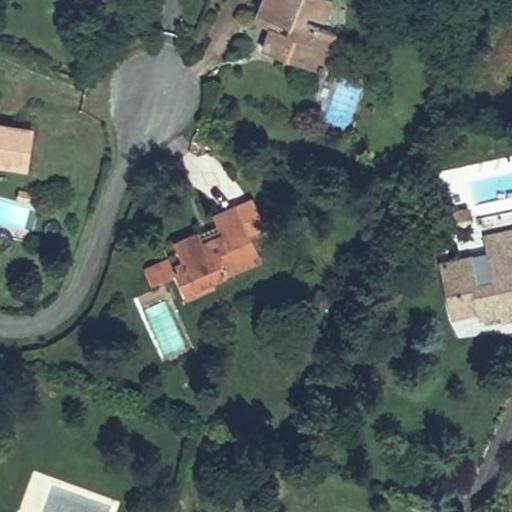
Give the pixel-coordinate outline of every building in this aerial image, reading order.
[(337,44),(299,27),(302,19),(324,28),(335,5),(324,0),(261,0),(255,14),(286,28),(281,39),(270,34),(262,53),(301,71),(308,57),(328,66),(337,44)] [(286,28),(255,14),(250,25),(270,34),(281,39),(286,28)] [(308,57),(301,71),(321,80),(328,66),(308,57)] [(0,150),(10,152),(9,162),(26,163),(30,125),(0,122),(0,150)] [(10,152),(0,150),(0,160),(9,162),(10,152)] [(192,242),(171,250),(179,274),(164,278),(161,269),(131,280),(139,301),(168,290),(171,297),(186,292),(209,283),(258,264),(235,212),(230,214),(210,222),(216,239),(220,248),(198,257),(194,247),(192,242)] [(511,231),(478,240),(483,259),(511,252),(511,256),(511,231)] [(194,247),(198,257),(220,248),(216,239),(194,247)] [(511,256),(511,252),(483,259),(489,283),(469,288),(464,264),(432,271),(444,322),(468,317),(470,326),(494,320),(496,328),(511,324),(511,256)] [(176,311),(215,298),(209,283),(186,292),(171,297),(176,311)]
